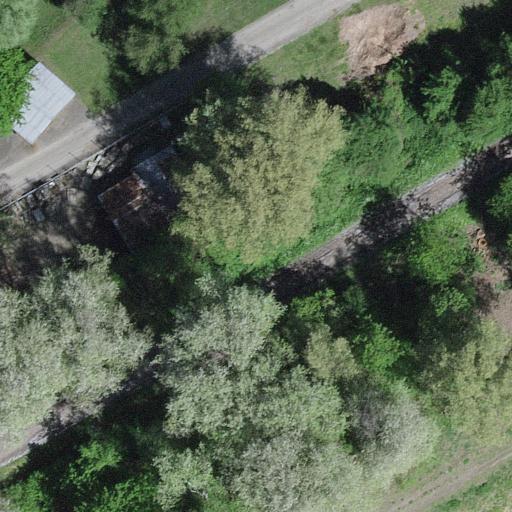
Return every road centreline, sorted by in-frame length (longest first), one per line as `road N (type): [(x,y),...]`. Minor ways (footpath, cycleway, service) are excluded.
road 1 (track): [(0,447),(511,154)]
road 2 (track): [(0,186),(323,0)]
